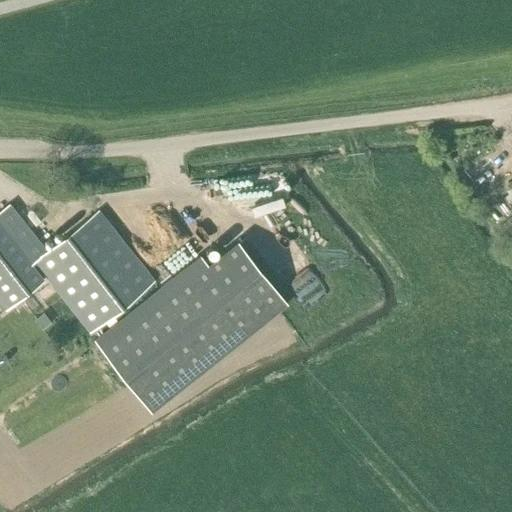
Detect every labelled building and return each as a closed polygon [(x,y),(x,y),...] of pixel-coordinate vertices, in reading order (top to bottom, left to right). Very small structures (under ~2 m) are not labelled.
[(511,186),(498,195),(490,183),(511,170),(511,165),(501,146),(466,166),(479,189),(499,215),(511,205),(511,204),(511,186)] [(240,196),(241,205),(274,201),(272,187),(264,188),(262,175),(226,180),(228,197),(240,196)] [(0,306),(3,311),(10,305),(42,281),(34,270),(37,267),(89,333),(153,282),(97,211),(47,251),(9,204),(0,211),(0,306)] [(287,304),(236,239),(207,263),(198,252),(91,338),(150,412),(287,304)] [(321,271),(294,294),(308,311),(335,288),(321,271)]
